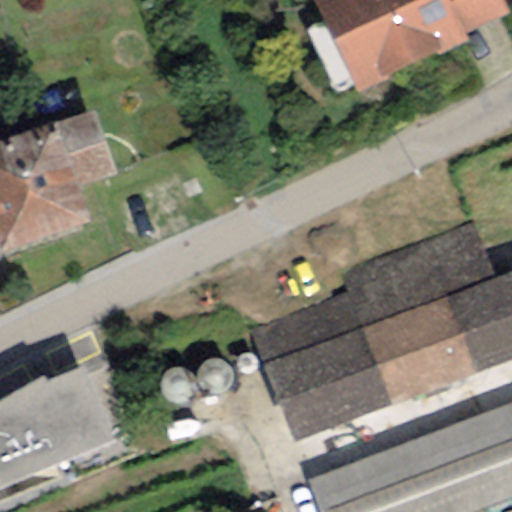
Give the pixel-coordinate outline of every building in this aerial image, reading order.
[(310,0),(354,93),(465,43),(462,37),(445,0),(310,0)] [(445,0),(462,37),(506,17),(498,0),(445,0)] [(0,78),(0,103),(8,100),(0,78)] [(92,111),(55,124),(76,189),(114,176),(92,111)] [(55,124),(0,142),(0,251),(88,223),(76,189),(55,124)] [(347,296),(252,331),(293,441),(511,360),(511,273),(495,280),(476,226),(339,276),(347,296)] [(0,489),(115,440),(96,394),(84,368),(47,381),(45,375),(14,392),(0,401),(0,489)] [(511,402),(306,480),(318,511),(482,511),(511,501),(511,402)]
